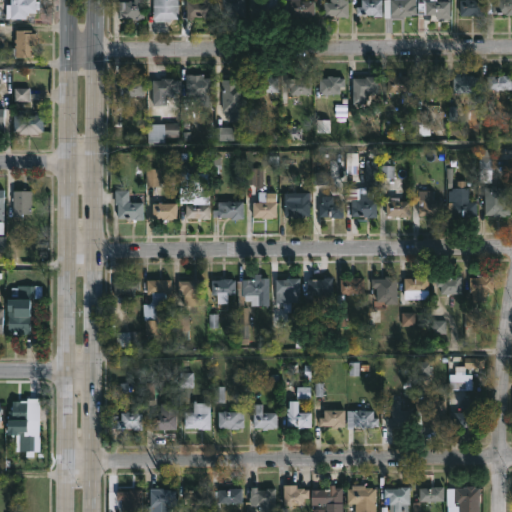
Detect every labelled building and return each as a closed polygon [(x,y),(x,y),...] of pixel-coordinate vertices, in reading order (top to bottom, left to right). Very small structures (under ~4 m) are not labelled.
[(36,0),(36,12),(28,12),(28,15),(24,15),(24,18),(6,18),(6,4),(9,4),(9,0),(36,0)] [(145,0),(145,18),(120,17),(119,1),(135,0),(145,0)] [(179,0),(179,18),(154,18),(154,0),(179,0)] [(212,0),(212,19),(187,19),(187,0),(212,0)] [(244,0),(245,13),(223,14),(222,0),(244,0)] [(279,0),(280,11),(252,11),(252,1),(262,1),(262,0),(279,0)] [(315,0),(314,15),(310,15),(310,16),(290,16),(291,0),(315,0)] [(348,0),(348,16),(325,13),(325,1),(332,1),(331,0),(348,0)] [(383,0),(383,15),(357,13),(358,5),(362,5),(362,0),(383,0)] [(416,0),(416,13),(405,15),(405,17),(391,17),(391,0),(416,0)] [(451,0),(451,14),(426,13),(426,0),(451,0)] [(485,0),(485,14),(461,14),(461,0),(485,0)] [(511,0),(511,13),(487,12),(487,0),(511,0)] [(32,29),(32,31),(35,31),(35,53),(31,53),(31,56),(11,56),(11,46),(14,46),(14,44),(16,44),(16,41),(14,41),(16,29),(32,29)] [(204,74),(204,77),(213,77),(212,100),(195,100),(195,92),(187,92),(187,74),(204,74)] [(333,74),(346,77),(346,93),(329,93),(329,95),(320,93),(320,77),(329,77),(329,74),(333,74)] [(375,75),(375,77),(380,77),(380,103),(353,102),(354,76),(375,75)] [(411,91),(387,91),(387,75),(411,75),(411,91)] [(257,92),(255,92),(255,78),(279,76),(279,91),(257,92)] [(312,76),(312,93),(291,93),(291,86),(286,86),(286,78),(312,76)] [(437,93),(420,93),(419,77),(444,76),(445,93),(437,93)] [(450,94),(447,94),(447,89),(450,89),(450,77),(475,76),(476,92),(450,94)] [(145,78),(145,95),(132,95),(131,105),(122,105),(122,95),(117,94),(118,79),(136,80),(137,77),(145,78)] [(174,77),(179,78),(179,86),(175,86),(175,95),(168,95),(168,104),(153,104),(153,79),(174,77)] [(511,91),(511,77),(489,77),(489,92),(511,91)] [(238,78),(238,83),(245,82),(246,121),(232,121),(232,113),(228,113),(228,110),(222,110),(222,79),(238,78)] [(432,134),(416,134),(416,110),(432,110),(432,134)] [(44,115),(43,131),(39,131),(38,134),(19,133),(19,131),(14,131),(14,114),(35,115),(35,113),(44,115)] [(156,142),(148,142),(148,124),(179,123),(179,137),(165,137),(164,143),(156,142)] [(378,160),(378,217),(351,215),(351,201),(346,201),(346,187),(360,187),(360,193),(366,192),(366,159),(378,160)] [(160,170),(148,170),(148,187),(160,187),(160,170)] [(467,180),(467,187),(470,187),(470,201),(478,201),(477,217),(450,217),(450,214),(446,214),(446,191),(453,191),(453,189),(458,187),(458,180),(467,180)] [(497,185),(497,187),(505,187),(506,205),(511,205),(511,213),(494,215),(494,213),(486,213),(485,187),(492,187),(492,185),(497,185)] [(27,187),(27,189),(32,189),(32,213),(22,213),(22,216),(13,216),(13,190),(23,190),(23,187),(27,187)] [(130,192),(131,201),(143,201),(144,218),(130,219),(130,217),(119,217),(118,204),(116,204),(115,189),(130,189),(130,192)] [(209,190),(211,218),(186,217),(186,204),(197,203),(197,191),(209,190)] [(308,192),(308,200),(310,200),(310,215),(294,218),(294,215),(285,215),(285,192),(308,192)] [(344,202),(343,218),(319,216),(319,203),(322,203),(322,195),(334,195),(334,202),(344,202)] [(399,200),(410,200),(411,216),(399,216),(399,215),(387,215),(387,200),(391,200),(391,197),(399,197),(399,200)] [(444,199),(444,216),(442,216),(442,218),(437,218),(437,216),(432,215),(418,215),(419,199),(444,199)] [(162,201),(177,202),(177,221),(153,221),(153,202),(162,201)] [(244,201),(244,218),(232,219),(232,217),(213,216),(213,209),(218,209),(218,201),(244,201)] [(277,202),(276,217),(273,217),(273,218),(253,217),(253,201),(277,202)] [(484,274),(484,275),(494,276),(494,291),(487,291),(487,301),(472,301),(472,291),(470,291),(470,276),(484,274)] [(389,275),(396,276),(396,303),(376,303),(376,287),(372,286),(372,278),(385,278),(385,275),(389,275)] [(430,290),(405,290),(405,277),(430,275),(430,290)] [(333,277),(333,294),(314,293),(314,286),(308,286),(309,278),(325,278),(325,276),(333,277)] [(196,277),(204,278),(204,315),(190,315),(190,339),(177,339),(176,312),(184,312),(184,296),(179,296),(179,280),(192,280),(192,277),(196,277)] [(270,277),(270,304),(252,305),(252,300),(246,300),(246,295),(244,295),(244,307),(250,307),(249,344),(240,344),(240,307),(238,307),(238,280),(243,280),(243,278),(270,277)] [(300,277),(300,298),(294,298),(294,300),(291,300),(291,310),(283,310),(283,302),(277,302),(276,291),(271,291),(271,279),(300,277)] [(362,277),(364,278),(364,293),(349,293),(349,294),(346,294),(346,293),(340,293),(340,278),(362,277)] [(463,294),(463,277),(437,277),(437,294),(463,294)] [(237,278),(237,294),(229,294),(229,303),(217,303),(217,294),(212,294),(212,279),(237,278)] [(135,279),(135,281),(140,281),(140,289),(136,289),(136,296),(115,296),(115,281),(135,279)] [(166,292),(166,304),(156,303),(157,334),(146,334),(146,320),(145,319),(144,303),(150,303),(152,300),(152,293),(148,293),(148,279),(173,279),(172,292),(166,292)] [(42,285),(41,298),(32,297),(31,335),(17,335),(17,331),(8,331),(9,299),(18,299),(18,295),(11,295),(12,287),(18,287),(18,285),(42,285)] [(40,397),(40,436),(35,436),(35,457),(27,457),(27,451),(20,451),(20,447),(16,447),(16,442),(20,442),(20,435),(9,435),(9,411),(12,411),(13,400),(27,402),(28,397),(40,397)] [(445,403),(445,425),(423,425),(423,411),(435,410),(435,399),(445,399),(445,403)] [(197,400),(197,402),(210,402),(210,429),(185,428),(185,412),(193,412),(193,402),(194,400),(197,400)] [(299,400),(299,412),(312,412),(312,426),(299,428),(299,426),(288,426),(288,408),(290,408),(290,401),(299,400)] [(400,400),(400,409),(412,409),(412,421),(399,421),(398,426),(387,426),(387,417),(392,417),(392,400),(400,400)] [(472,400),(472,404),(480,403),(481,425),(449,426),(449,411),(463,411),(462,400),(472,400)] [(174,401),(174,402),(177,403),(176,429),(153,429),(154,413),(161,412),(161,403),(164,403),(164,401),(174,401)] [(264,404),(264,412),(278,412),(278,427),(268,428),(268,429),(263,429),(263,427),(254,427),(254,404),(264,404)] [(333,408),(346,409),(345,425),(320,425),(320,417),(324,417),(325,409),(333,408)] [(362,409),(374,410),(374,417),(379,417),(379,426),(349,427),(349,414),(353,414),(353,410),(362,409)] [(227,410),(243,411),(244,427),(228,429),(228,427),(225,427),(225,428),(219,427),(219,411),(227,410)] [(130,411),(143,412),(143,429),(134,429),(134,428),(111,428),(111,415),(118,415),(118,419),(121,419),(121,412),(130,411)] [(316,482),(316,488),(343,487),(343,511),(328,511),(328,510),(326,510),(326,505),(311,504),(311,488),(313,488),(313,482),(316,482)] [(293,487),(305,487),(305,489),(310,489),(310,498),(305,497),(305,505),(289,505),(288,511),(279,511),(279,494),(284,494),(284,485),(293,485),(293,487)] [(366,485),(366,487),(377,488),(377,511),(356,511),(356,503),(348,503),(348,488),(353,488),(353,485),(366,485)] [(411,486),(411,504),(408,504),(408,511),(395,511),(394,511),(395,504),(391,504),(391,496),(385,496),(385,488),(411,486)] [(427,501),(420,501),(420,488),(444,486),(444,501),(427,501)] [(475,486),(480,487),(480,496),(477,496),(477,503),(456,503),(456,505),(464,505),(464,511),(448,511),(448,507),(447,507),(448,487),(475,486)] [(164,488),(171,488),(171,490),(178,490),(178,505),(169,505),(169,511),(145,511),(145,505),(151,505),(151,490),(158,490),(158,488),(164,488)] [(209,488),(209,506),(189,506),(189,503),(185,503),(184,490),(209,488)] [(243,488),(243,502),(219,503),(219,504),(212,504),(211,491),(218,491),(218,489),(230,490),(230,488),(243,488)] [(276,488),(276,507),(256,505),(256,498),(250,498),(250,489),(276,488)] [(143,489),(143,507),(139,507),(139,511),(124,511),(124,507),(126,507),(122,507),(122,499),(117,499),(117,491),(143,489)]
